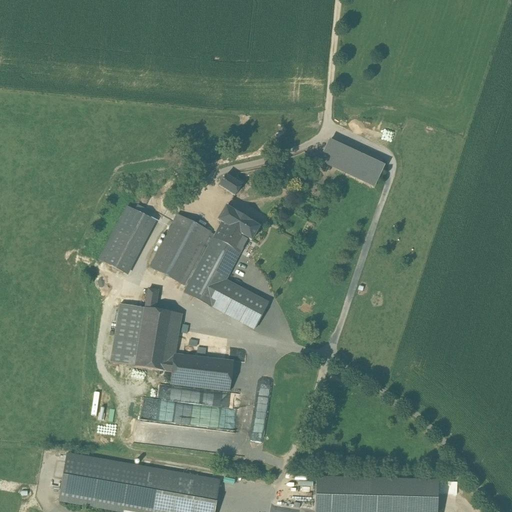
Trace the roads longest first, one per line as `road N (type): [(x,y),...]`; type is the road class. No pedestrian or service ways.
road 1 (residential): [(327,362),(391,169),(384,154),(327,126)]
road 2 (residential): [(327,362),(422,419),(497,511)]
road 3 (track): [(327,126),(339,0)]
